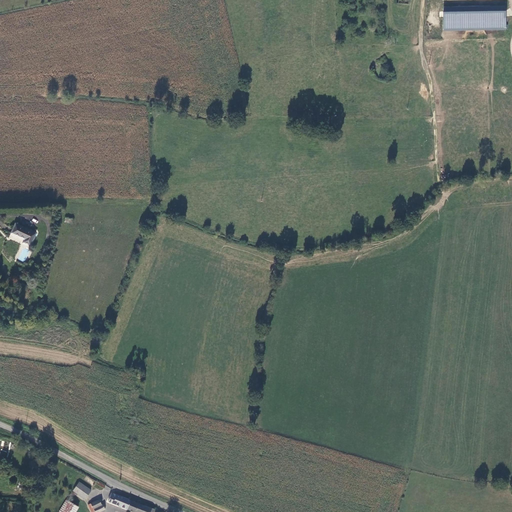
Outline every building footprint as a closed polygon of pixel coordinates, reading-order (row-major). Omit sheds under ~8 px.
[(443,30),(506,31),(506,6),(443,6),(443,30)] [(30,245),(36,232),(14,223),(10,233),(26,240),(24,242),(30,245)] [(90,491),(78,482),(72,491),(84,499),(90,491)] [(130,500),(111,493),(108,502),(128,509),(130,500)] [(74,511),(77,508),(66,500),(58,511),(57,511),(74,511)] [(101,504),(99,500),(88,505),(91,511),(101,511),(105,510),(102,504),(101,504)] [(154,511),(155,510),(130,500),(128,509),(134,511),(154,511)]
